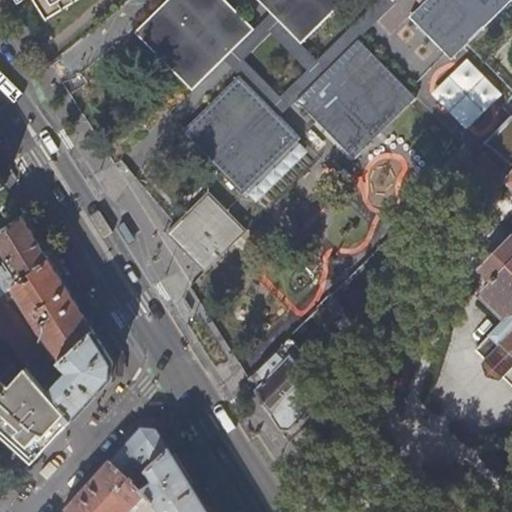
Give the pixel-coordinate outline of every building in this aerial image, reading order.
[(41,0),(53,17),(78,0),(41,0)] [(195,90),(227,60),(259,30),(229,0),(169,0),(138,30),(195,90)] [(260,0),(274,15),(284,25),(302,44),(348,0),(260,0)] [(387,0),(380,0),(318,60),(327,71),(359,41),(393,6),(391,4),(387,0)] [(426,0),(422,4),(407,20),(447,63),(465,45),(511,0),(426,0)] [(318,60),(302,44),(284,25),(274,15),(259,30),(227,60),(237,70),(243,77),(279,116),(296,101),(327,71),(318,60)] [(327,71),(296,101),(353,160),(417,99),(359,41),(327,71)] [(503,98),(468,60),(431,95),(466,132),(503,98)] [(279,116),(243,77),(185,134),(243,196),(302,141),(279,116)] [(511,119),(488,143),(484,147),(511,163),(511,178),(511,180),(511,119)] [(171,230),(191,251),(231,214),(211,192),(181,221),(179,223),(171,230)] [(231,214),(191,251),(209,270),(248,233),(231,214)] [(27,222),(24,218),(0,235),(0,254),(3,252),(11,265),(4,271),(2,267),(0,269),(0,300),(1,300),(16,288),(52,261),(39,240),(27,222)] [(511,238),(483,269),(496,282),(483,295),(507,319),(499,327),(478,349),(488,360),(506,376),(511,381),(511,238)] [(74,296),(52,261),(16,288),(19,293),(59,359),(63,362),(96,332),(74,296)] [(19,293),(16,288),(1,300),(4,305),(19,293)] [(4,305),(1,300),(0,300),(0,329),(5,335),(20,353),(44,380),(53,371),(16,322),(4,305)] [(44,380),(77,418),(114,376),(115,362),(96,332),(63,362),(70,372),(63,379),(55,370),(53,371),(44,380)] [(285,344),(251,378),(287,435),(340,385),(294,338),(286,345),(285,344)] [(0,428),(23,449),(34,458),(37,461),(77,418),(44,380),(20,353),(0,375),(0,428)] [(503,380),(506,376),(488,360),(486,362),(491,376),(503,380)] [(70,372),(63,362),(55,370),(63,379),(70,372)] [(340,385),(287,435),(292,442),(345,389),(340,385)] [(144,432),(113,466),(139,489),(174,456),(159,433),(144,432)] [(209,511),(174,456),(139,489),(158,511),(209,511)] [(158,511),(139,489),(113,466),(71,511),(136,511),(144,504),(150,511),(158,511)]
